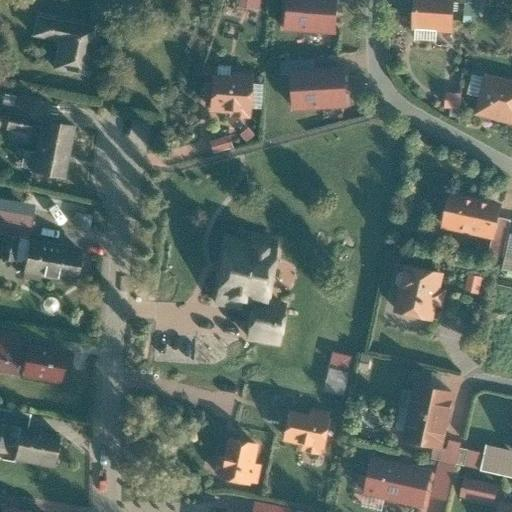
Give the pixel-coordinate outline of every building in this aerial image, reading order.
[(414,0),(414,27),(454,28),(454,0),(414,0)] [(95,22),(34,12),(30,32),(54,36),(49,66),(87,73),(95,22)] [(210,69),(207,109),(253,113),(257,73),(210,69)] [(511,78),(485,71),(474,111),(511,121),(511,78)] [(462,91),(446,90),(445,105),(461,106),(462,91)] [(35,99),(12,94),(10,106),(33,111),(35,99)] [(32,116),(8,111),(4,131),(28,135),(32,116)] [(39,117),(29,170),(62,177),(72,123),(39,117)] [(451,190),(443,225),(492,235),(496,214),(499,200),(451,190)] [(19,234),(27,235),(29,212),(0,209),(0,233),(2,234),(0,250),(0,262),(16,264),(19,234)] [(511,217),(496,214),(492,235),(488,250),(503,253),(511,217)] [(222,236),(212,302),(248,308),(250,296),(266,298),(275,242),(270,242),(271,236),(249,232),(248,240),(222,236)] [(26,239),(21,277),(38,279),(39,272),(76,277),(80,246),(26,239)] [(406,262),(396,312),(430,319),(434,301),(441,303),(444,286),(437,285),(440,268),(406,262)] [(482,274),(467,271),(464,289),(479,292),(482,274)] [(285,301),(266,298),(250,296),(248,308),(244,336),(279,341),(285,301)] [(0,325),(0,369),(21,373),(26,342),(18,341),(20,328),(0,325)] [(215,331),(199,330),(197,361),(214,362),(215,331)] [(65,347),(26,342),(21,373),(61,378),(65,347)] [(374,357),(362,354),(358,373),(370,375),(374,357)] [(351,369),(329,366),(325,389),(346,392),(351,369)] [(416,380),(404,438),(434,444),(442,446),(453,388),(416,380)] [(290,408),(285,435),(303,438),(301,448),(319,451),(320,443),(324,444),(330,416),(326,415),(327,410),(310,407),(309,411),(290,408)] [(0,447),(5,448),(9,420),(0,418),(0,447)] [(18,430),(14,461),(54,466),(59,436),(18,430)] [(222,472),(222,475),(257,481),(260,463),(254,461),(259,441),(229,435),(225,456),(218,455),(215,471),(222,472)] [(461,438),(450,435),(447,447),(442,446),(434,444),(432,456),(457,461),(461,438)] [(511,472),(511,445),(487,440),(481,466),(511,472)] [(371,452),(362,489),(422,502),(431,465),(371,452)] [(494,502),(498,484),(465,477),(462,495),(494,502)] [(255,499),(251,511),(290,511),(291,507),(255,499)] [(511,511),(511,504),(499,501),(496,511),(511,511)]
